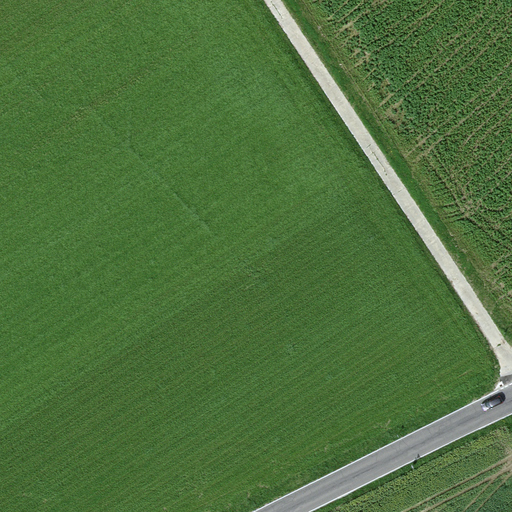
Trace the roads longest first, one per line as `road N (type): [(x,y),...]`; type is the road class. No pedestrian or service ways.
road 1 (track): [(272,0),(511,364)]
road 2 (tertiary): [(511,398),(282,511)]
